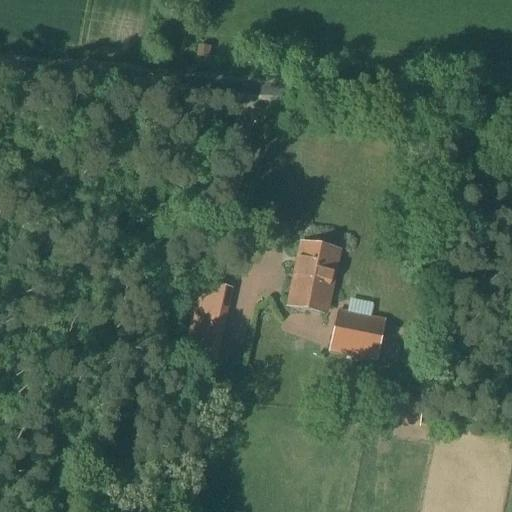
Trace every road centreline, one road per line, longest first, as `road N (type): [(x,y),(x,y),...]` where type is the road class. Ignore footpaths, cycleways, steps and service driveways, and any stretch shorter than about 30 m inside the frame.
road 1 (unclassified): [(511,116),(0,66)]
road 2 (unknown): [(343,100),(289,404)]
